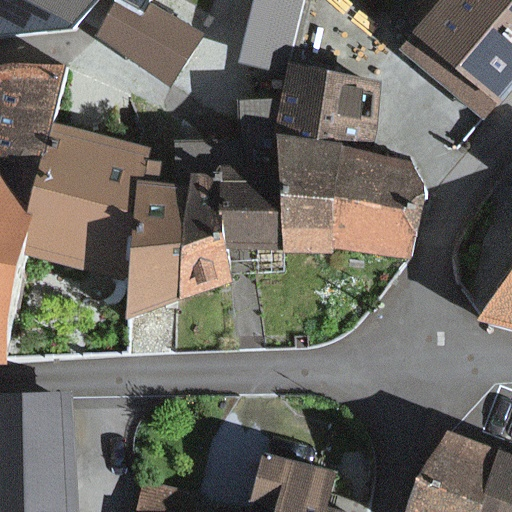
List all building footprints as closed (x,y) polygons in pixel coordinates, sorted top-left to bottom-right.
[(148,5),(150,0),(0,0),(0,41),(84,35),(170,88),(203,32),(148,5)] [(279,58),(301,0),(247,0),(231,46),(279,58)] [(511,0),(409,0),(402,10),(418,23),(395,49),(481,120),(511,82),(511,0)] [(273,96),(268,135),(334,144),(382,151),(384,129),(375,127),(375,81),(284,61),(273,96)] [(4,64),(0,65),(0,167),(29,175),(40,128),(56,66),(4,64)] [(268,135),(273,96),(230,97),(230,139),(174,140),(167,185),(183,185),(173,299),(225,282),(218,248),(276,249),(268,135)] [(164,145),(40,128),(29,175),(13,254),(119,279),(117,321),(173,299),(183,185),(167,185),(156,186),(164,145)] [(322,199),(334,144),(268,135),(276,249),(276,253),(326,254),(327,251),(322,199)] [(418,184),(406,162),(382,151),(334,144),(322,199),(327,251),(405,259),(418,184)] [(0,167),(0,347),(13,254),(29,175),(0,167)] [(511,205),(474,260),(486,292),(471,319),(511,330),(511,205)] [(0,394),(0,511),(72,511),(66,393),(0,394)] [(470,511),(491,452),(441,431),(405,480),(398,511),(470,511)] [(511,511),(511,460),(491,452),(471,511),(511,511)] [(320,511),(330,474),(255,455),(239,511),(320,511)]
